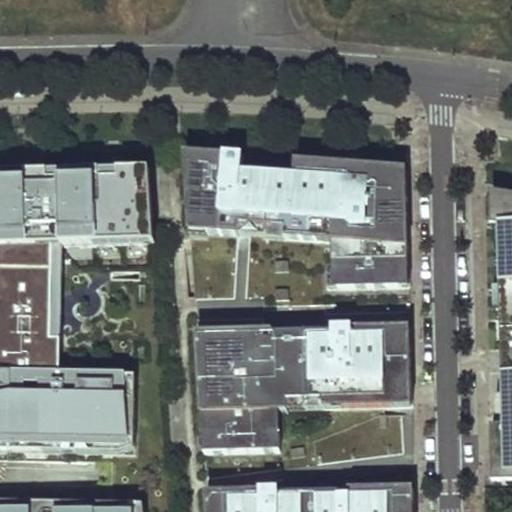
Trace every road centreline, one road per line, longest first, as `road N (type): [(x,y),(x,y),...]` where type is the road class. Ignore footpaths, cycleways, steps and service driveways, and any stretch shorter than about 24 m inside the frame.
road 1 (residential): [(441,78),(238,61),(0,62)]
road 2 (residential): [(441,78),(450,511)]
